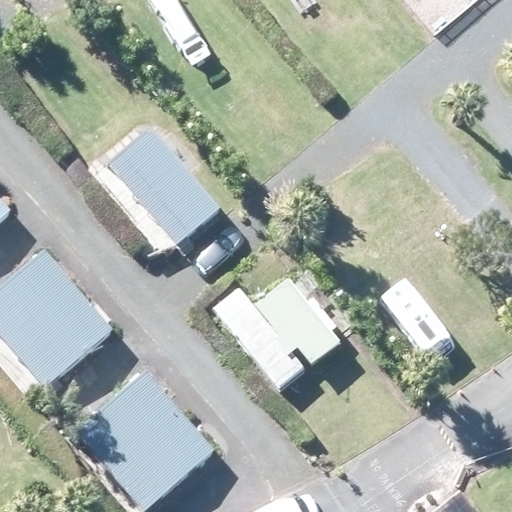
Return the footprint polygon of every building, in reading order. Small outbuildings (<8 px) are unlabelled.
[(223,33),(194,2),(161,33),(190,64),(223,33)] [(70,70),(42,92),(76,134),(104,112),(70,70)] [(177,245),(220,210),(154,131),(111,166),(177,245)] [(0,219),(10,212),(0,199),(0,219)] [(45,249),(0,283),(0,334),(42,388),(112,334),(45,249)] [(312,365),(342,341),(290,279),(255,307),(241,289),(216,309),(280,388),(306,367),(295,354),(300,350),(312,365)] [(149,374),(78,432),(143,510),(213,451),(149,374)] [(482,511),(469,494),(458,503),(446,511),(482,511)]
